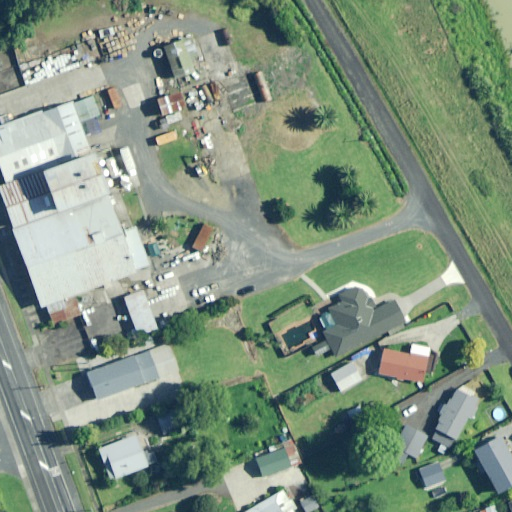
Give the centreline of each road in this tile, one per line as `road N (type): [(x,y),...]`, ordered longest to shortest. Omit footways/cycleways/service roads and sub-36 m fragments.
road 1 (residential): [(511,345),(311,0)]
road 2 (secondary): [(57,511),(0,350)]
